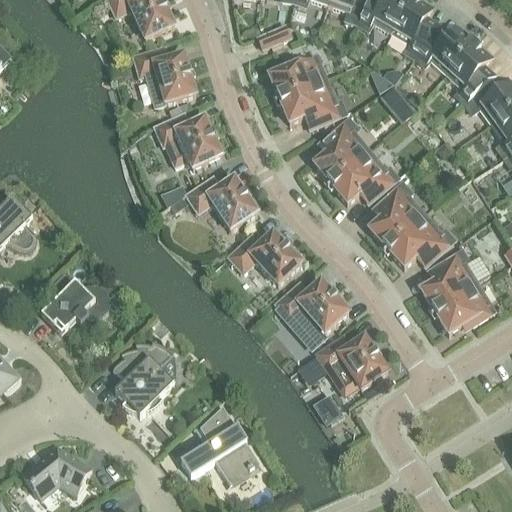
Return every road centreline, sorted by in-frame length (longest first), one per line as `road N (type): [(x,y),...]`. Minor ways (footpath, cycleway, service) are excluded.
road 1 (residential): [(431,388),(354,275),(307,235),(256,163),(191,0)]
road 2 (residential): [(433,511),(387,433),(394,411),(431,388)]
road 3 (residential): [(166,511),(137,463),(72,414)]
